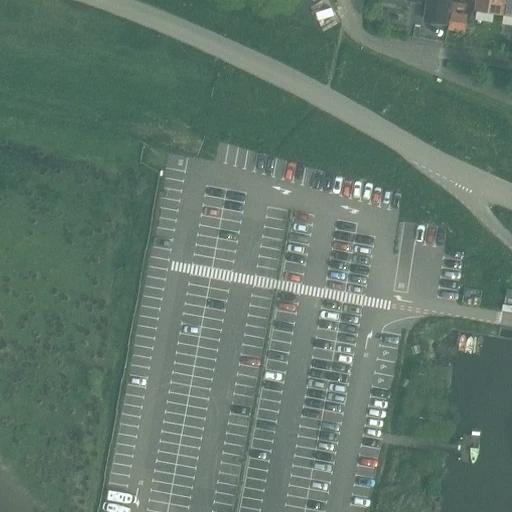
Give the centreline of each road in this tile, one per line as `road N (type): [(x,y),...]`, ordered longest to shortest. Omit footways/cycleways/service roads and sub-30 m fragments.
road 1 (unclassified): [(441,165),(325,97),(107,0)]
road 2 (residential): [(511,100),(359,35),(350,0)]
